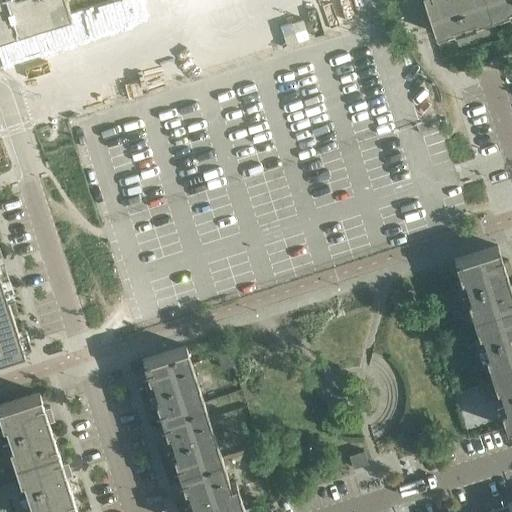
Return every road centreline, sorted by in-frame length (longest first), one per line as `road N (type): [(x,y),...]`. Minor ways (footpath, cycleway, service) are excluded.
road 1 (unclassified): [(134,511),(26,172)]
road 2 (residential): [(346,511),(511,459)]
